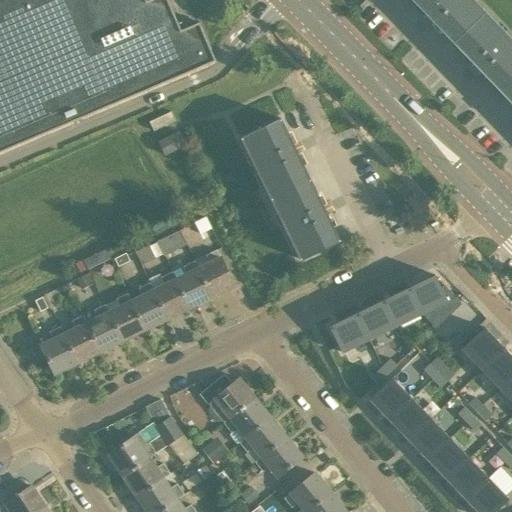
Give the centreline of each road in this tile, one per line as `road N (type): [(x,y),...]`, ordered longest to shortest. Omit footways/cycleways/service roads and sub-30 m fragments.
road 1 (tertiary): [(496,203),(297,0)]
road 2 (residential): [(46,432),(260,334)]
road 3 (residential): [(400,511),(260,334)]
road 4 (residential): [(382,272),(303,83)]
road 5 (residential): [(511,137),(377,0)]
road 6 (residential): [(260,334),(382,272)]
